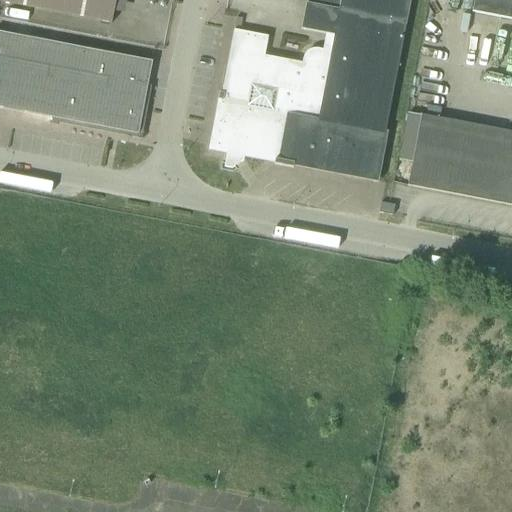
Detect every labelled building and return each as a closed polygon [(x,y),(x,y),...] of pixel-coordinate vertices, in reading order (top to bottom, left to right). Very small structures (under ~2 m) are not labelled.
[(116,0),(0,0),(0,3),(111,24),(116,0)] [(325,35),(322,51),(316,50),(313,50),(311,51),(308,53),(306,55),(304,57),(303,60),(302,64),(264,57),(268,38),(234,31),(211,151),(227,154),(225,168),(232,169),(243,161),(244,157),(274,163),(274,166),(293,169),(293,167),(375,183),(410,0),(314,0),(313,6),(306,5),(301,31),(325,35)] [(511,0),(474,0),(472,13),(511,20),(511,0)] [(152,63),(0,33),(0,108),(138,135),(152,63)] [(511,207),(511,133),(421,116),(408,187),(511,207)] [(381,204),(379,214),(393,217),(395,207),(381,204)]
